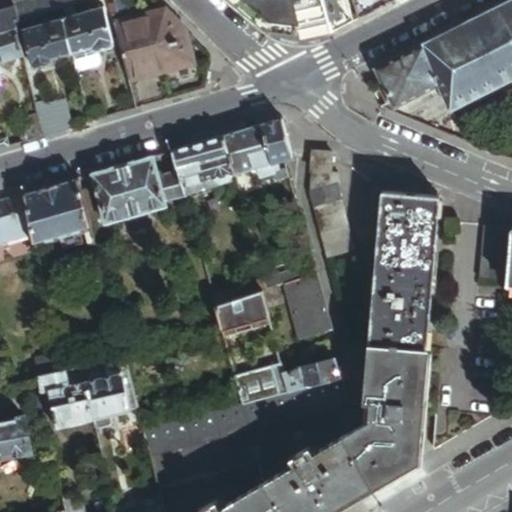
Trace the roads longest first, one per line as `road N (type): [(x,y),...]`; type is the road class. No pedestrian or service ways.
road 1 (residential): [(287,87),(0,171)]
road 2 (residential): [(287,87),(362,138),(511,191)]
road 3 (residential): [(456,0),(287,87)]
road 4 (residential): [(287,87),(197,0)]
